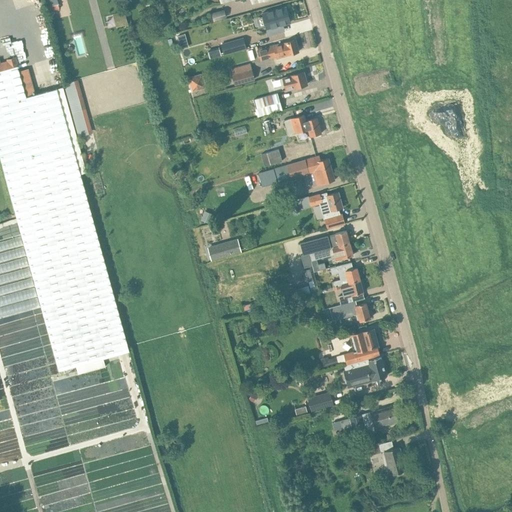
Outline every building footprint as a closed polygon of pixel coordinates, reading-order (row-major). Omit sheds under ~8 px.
[(46,0),(49,11),(60,8),(57,0),(46,0)] [(332,0),(336,9),(348,6),(346,0),(332,0)] [(142,22),(164,16),(161,5),(139,11),(142,22)] [(285,7),(263,14),(264,17),(266,26),(268,34),(279,31),(277,25),(282,24),(289,22),(289,21),(285,7)] [(212,12),(214,21),(227,18),(225,9),(212,12)] [(484,9),(475,12),(477,20),(480,29),(485,28),(489,27),(484,9)] [(471,13),(466,14),(469,23),(471,32),(476,30),(480,29),(477,20),(475,12),(471,13)] [(462,15),(458,16),(460,25),(463,34),(467,33),(471,32),(469,23),(466,14),(462,15)] [(453,18),(449,19),(451,28),(454,37),(458,35),(463,34),(460,25),(458,16),(453,18)] [(445,20),(440,21),(443,30),(445,39),(450,38),(454,37),(451,28),(449,19),(445,20)] [(436,23),(431,24),(436,42),(441,40),(445,39),(443,30),(440,21),(436,23)] [(423,29),(412,33),(415,42),(417,52),(423,50),(429,49),(430,54),(437,53),(433,40),(427,42),(423,29)] [(401,49),(398,50),(401,62),(407,61),(406,55),(412,54),(417,52),(415,42),(412,33),(400,36),(404,49),(401,49)] [(181,34),(180,42),(182,43),(181,44),(185,44),(185,43),(188,44),(189,36),(181,34)] [(232,41),(220,44),(224,55),(235,52),(246,48),(243,37),(232,41)] [(257,50),(260,60),(275,56),(276,58),(298,52),(294,40),(257,50)] [(14,43),(7,45),(13,64),(19,62),(14,43)] [(376,43),(364,46),(367,56),(370,65),(381,62),(383,68),(389,66),(386,54),(379,55),(378,49),(376,43)] [(356,62),(350,64),(354,76),(360,74),(358,69),(364,67),(370,65),(367,56),(364,46),(359,48),(353,49),(356,62)] [(218,47),(207,51),(210,59),(221,56),(218,47)] [(231,69),(235,85),(255,80),(250,63),(231,69)] [(444,64),(438,67),(443,79),(446,77),(449,76),(444,64)] [(496,64),(486,68),(490,76),(494,85),(498,83),(503,81),(496,64)] [(17,66),(0,70),(0,103),(26,97),(19,72),(17,66)] [(482,70),(478,72),(481,80),(485,89),(489,87),(494,85),(490,76),(486,68),(482,70)] [(281,86),(284,85),(285,90),(293,88),(307,84),(303,72),(288,76),(281,78),(282,78),(279,79),(281,86)] [(473,74),(469,76),(473,84),(476,93),(481,91),(485,89),(481,80),(478,72),(473,74)] [(189,77),(188,77),(192,92),(193,91),(206,88),(202,73),(189,77)] [(453,77),(450,78),(453,84),(455,90),(461,87),(466,97),(471,95),(476,93),(473,84),(469,76),(464,78),(458,80),(456,75),(453,77)] [(446,83),(434,88),(442,107),(448,104),(454,101),(446,83)] [(26,97),(0,103),(0,157),(17,218),(18,223),(59,371),(76,366),(78,374),(105,366),(103,358),(129,351),(80,174),(59,96),(56,88),(35,94),(26,97)] [(386,91),(380,93),(383,105),(386,104),(390,103),(386,91)] [(258,116),(280,110),(276,93),(252,100),(258,116)] [(376,105),(363,108),(368,128),(375,126),(381,124),(376,105)] [(288,135),(292,133),(307,129),(309,137),(321,133),(316,117),(303,121),(302,115),(288,119),(284,120),(288,135)] [(268,120),(264,121),(267,133),(272,131),(268,120)] [(490,158),(485,159),(487,168),(490,177),(501,174),(502,179),(508,178),(505,166),(499,167),(496,156),(490,158)] [(273,168),(258,173),(260,180),(262,186),(277,182),(284,180),(291,179),(302,175),(306,188),(316,184),(316,185),(334,180),(333,174),(328,158),(320,160),(317,161),(316,159),(316,157),(287,165),(273,168)] [(480,161),(476,162),(478,171),(480,180),(485,178),(490,177),(487,168),(485,159),(480,161)] [(468,176),(461,178),(465,190),(471,188),(470,183),(475,181),(480,180),(478,171),(476,162),(470,163),(465,165),(468,176)] [(446,166),(440,167),(441,176),(441,185),(447,185),(452,184),(453,190),(456,190),(459,190),(459,177),(452,177),(451,166),(446,166)] [(420,179),(413,180),(414,192),(417,192),(421,192),(420,186),(431,186),(431,176),(430,167),(425,167),(419,168),(420,179)] [(435,167),(430,167),(431,176),(431,186),(436,185),(441,185),(441,176),(440,167),(435,167)] [(393,170),(381,174),(386,193),(392,192),(399,190),(393,170)] [(342,214),(333,216),(331,211),(342,208),(338,192),(327,195),(326,193),(326,192),(309,197),(309,198),(311,205),(312,205),(319,203),(323,219),(324,219),(327,228),(335,226),(345,223),(342,214)] [(201,219),(210,224),(214,215),(205,211),(201,219)] [(499,223),(494,224),(497,233),(500,242),(505,240),(509,238),(506,230),(504,221),(499,223)] [(490,226),(485,227),(488,236),(491,245),(496,243),(500,242),(497,233),(494,224),(490,226)] [(473,226),(467,228),(471,240),(477,237),(481,248),(486,247),(491,245),(488,236),(485,227),(480,229),(475,231),(473,226)] [(452,235),(447,235),(447,245),(448,255),(460,254),(459,241),(465,241),(465,228),(458,228),(458,234),(452,235)] [(328,235),(300,243),(304,254),(304,255),(309,254),(320,250),(349,242),(346,230),(336,233),(335,233),(328,235)] [(434,230),(428,230),(428,243),(432,243),(435,242),(436,256),(448,255),(447,245),(447,235),(441,235),(435,236),(434,230)] [(405,235),(398,237),(404,256),(416,253),(411,233),(405,235)] [(237,240),(208,248),(211,259),(240,251),(237,240)] [(304,254),(301,255),(304,267),(312,265),(313,265),(313,266),(319,264),(317,259),(325,257),(334,254),(335,260),(343,258),(353,255),(351,249),(349,242),(320,250),(309,254),(304,255),(304,254)] [(335,266),(333,260),(321,263),(323,269),(335,266)] [(335,266),(330,268),(331,272),(332,274),(335,274),(338,273),(340,279),(331,282),(333,287),(359,279),(356,267),(353,268),(351,262),(341,265),(335,266)] [(359,279),(333,287),(334,290),(340,288),(339,286),(340,285),(343,295),(338,296),(340,304),(352,301),(364,298),(359,279)] [(297,298),(311,294),(308,285),(297,288),(298,290),(295,291),(297,298)] [(292,287),(281,290),(284,300),(295,297),(292,287)] [(340,305),(324,309),(326,315),(332,313),(333,319),(357,312),(359,321),(360,321),(370,318),(366,302),(353,306),(352,301),(340,304),(340,305)] [(487,317),(481,318),(481,328),(482,338),(494,337),(494,343),(501,343),(500,330),(493,330),(493,317),(487,317)] [(470,332),(463,332),(464,345),(470,344),(470,339),(476,338),(482,338),(481,328),(481,318),(475,318),(469,318),(470,332)] [(373,328),(363,331),(349,335),(354,351),(344,354),(347,363),(378,354),(376,346),(378,345),(373,328)] [(328,356),(320,358),(323,368),(331,366),(339,364),(337,357),(329,359),(328,356)] [(366,382),(386,376),(381,357),(368,360),(367,358),(343,364),(345,370),(343,371),(348,387),(367,382),(366,382)] [(498,371),(491,371),(492,384),(499,384),(499,397),(505,396),(511,396),(511,386),(510,376),(504,376),(498,377),(498,371)] [(479,378),(466,379),(467,399),(473,398),(480,398),(479,378)] [(252,392),(248,400),(254,403),(258,395),(252,392)] [(329,392),(308,398),(311,409),(332,403),(329,392)] [(349,417),(332,422),(334,430),(342,427),(343,432),(353,430),(364,427),(366,426),(368,432),(374,430),(374,428),(388,423),(398,421),(394,405),(366,413),(361,414),(349,417)] [(475,435),(468,436),(470,456),(483,455),(482,435),(475,435)] [(378,444),(384,467),(382,467),(385,476),(405,470),(400,446),(393,447),(391,441),(378,444)] [(373,444),(365,446),(366,453),(375,451),(373,444)]
